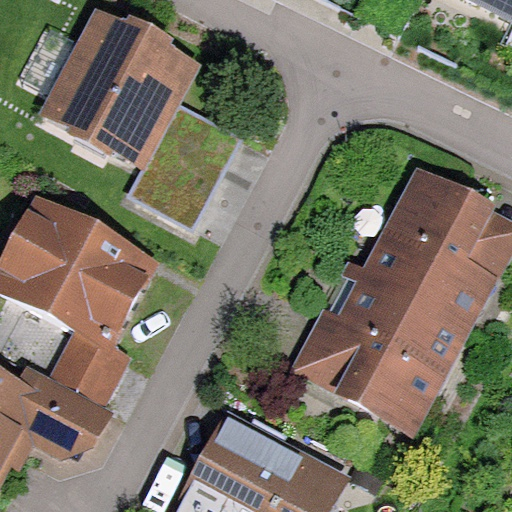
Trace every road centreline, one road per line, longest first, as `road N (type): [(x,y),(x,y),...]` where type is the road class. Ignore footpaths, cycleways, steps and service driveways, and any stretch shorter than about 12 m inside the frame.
road 1 (residential): [(368,64),(132,511)]
road 2 (residential): [(511,141),(368,64)]
road 3 (residential): [(368,64),(234,0)]
